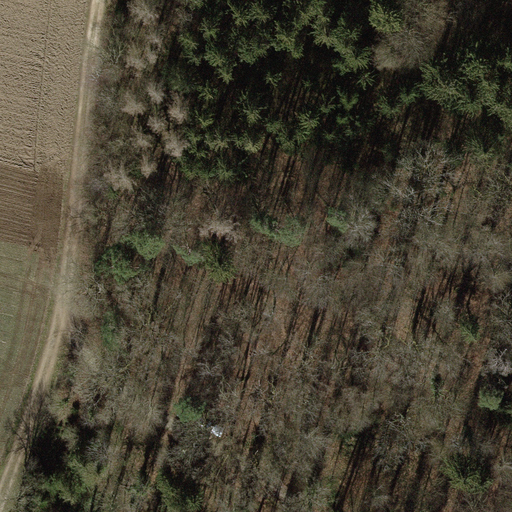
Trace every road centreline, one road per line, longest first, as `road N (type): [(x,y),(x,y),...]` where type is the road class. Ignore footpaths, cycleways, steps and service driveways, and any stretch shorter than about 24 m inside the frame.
road 1 (track): [(0,492),(59,328),(97,0)]
road 2 (track): [(304,511),(279,485),(133,396),(59,328)]
